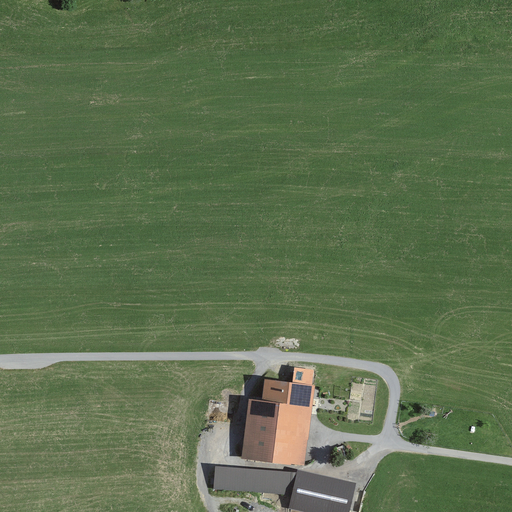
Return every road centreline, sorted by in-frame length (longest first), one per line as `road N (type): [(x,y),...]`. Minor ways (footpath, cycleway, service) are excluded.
road 1 (unclassified): [(511,461),(393,441),(393,382),(374,366),(261,355)]
road 2 (track): [(0,358),(261,355)]
